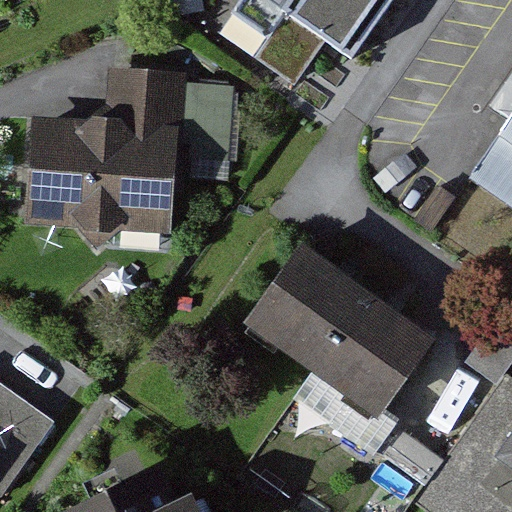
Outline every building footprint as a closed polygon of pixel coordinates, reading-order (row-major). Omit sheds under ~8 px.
[(413,0),(308,0),(299,14),(373,62),(413,0)] [(187,232),(199,85),(133,80),(130,117),(48,110),(40,221),(187,232)] [(511,150),(492,181),(511,194),(511,150)] [(468,347),(322,249),(266,332),(413,430),(468,347)] [(0,490),(11,499),(72,413),(0,362),(0,490)] [(217,511),(209,496),(182,510),(164,476),(95,511),(217,511)]
